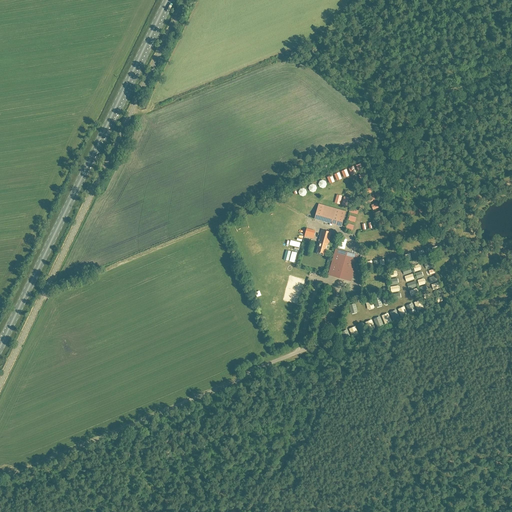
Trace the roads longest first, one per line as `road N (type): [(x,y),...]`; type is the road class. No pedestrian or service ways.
road 1 (track): [(0,479),(325,357),(343,285),(353,287),(361,253),(341,231),(273,202),(43,292)]
road 2 (unclassified): [(0,383),(184,0)]
road 3 (primary): [(166,0),(0,346)]
